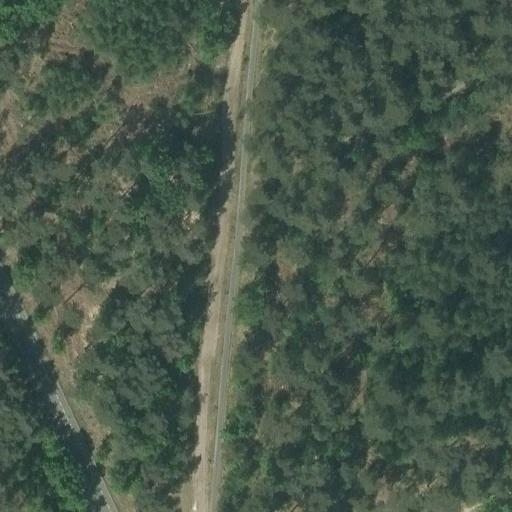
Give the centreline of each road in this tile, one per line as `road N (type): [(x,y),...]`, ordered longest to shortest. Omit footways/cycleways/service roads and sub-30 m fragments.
road 1 (track): [(193,511),(236,0)]
road 2 (tertiary): [(98,511),(0,305)]
